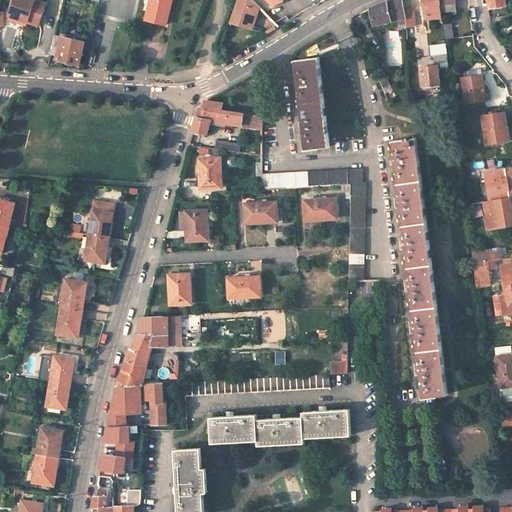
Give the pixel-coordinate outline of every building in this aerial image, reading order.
[(46,3),(35,0),(14,0),(9,16),(10,16),(26,22),(38,26),(46,3)] [(171,0),(150,0),(146,19),(166,24),(171,0)] [(253,0),(238,0),(231,21),(253,29),(260,7),(259,5),(253,0)] [(264,0),(263,0),(259,5),(260,7),(268,14),(274,11),(264,0)] [(389,0),(387,1),(372,8),(375,25),(390,20),(406,17),(404,9),(402,0),(389,0)] [(440,0),(423,0),(425,16),(442,14),(440,0)] [(440,0),(442,14),(457,12),(455,0),(440,0)] [(490,0),(491,6),(490,6),(491,16),(508,13),(505,0),(490,0)] [(411,7),(404,9),(406,17),(406,23),(409,24),(416,23),(414,9),(411,10),(411,7)] [(26,22),(10,16),(9,19),(25,25),(26,22)] [(85,42),(56,35),(52,55),(59,57),(58,60),(80,64),(85,42)] [(446,44),(430,46),(431,56),(434,56),(435,63),(448,62),(446,44)] [(319,57),(296,60),(306,148),(330,146),(319,57)] [(438,65),(422,66),(423,85),(440,83),(438,65)] [(482,68),(468,70),(469,76),(483,74),(482,68)] [(469,76),(462,77),(466,102),(491,98),(490,89),(488,86),(485,84),(483,74),(469,76)] [(223,103),(206,101),(205,108),(200,108),(196,123),(194,131),(208,133),(211,121),(241,125),(243,113),(222,110),(223,103)] [(505,111),(483,115),(487,143),(508,140),(507,131),(508,131),(505,111)] [(407,139),(394,141),(424,396),(447,394),(417,138),(411,139),(411,136),(406,137),(407,139)] [(240,144),(216,141),(215,149),(239,152),(240,144)] [(220,157),(199,158),(200,174),(200,188),(220,187),(219,172),(221,172),(220,157)] [(348,169),(263,174),(263,189),(351,183),(350,279),(363,279),(366,182),(363,181),(363,167),(348,168),(348,169)] [(511,173),(511,167),(487,172),(492,201),(483,203),(489,229),(511,224),(511,173)] [(336,197),(304,199),(305,216),(314,216),(323,216),(323,218),(337,217),(336,197)] [(0,224),(9,227),(11,217),(13,217),(18,203),(0,198),(0,224)] [(277,201),(245,203),(246,220),(264,219),(264,222),(271,221),(278,221),(277,201)] [(94,210),(90,235),(109,238),(110,230),(112,230),(114,213),(94,210)] [(186,210),(188,240),(197,240),(206,239),(206,225),(208,225),(207,210),(186,210)] [(0,251),(4,252),(8,236),(6,236),(9,227),(0,224),(0,251)] [(90,235),(86,260),(106,263),(109,248),(107,248),(109,238),(90,235)] [(499,248),(485,250),(486,259),(500,257),(499,248)] [(485,250),(472,252),(476,287),(490,285),(486,259),(485,250)] [(511,263),(501,265),(505,283),(506,295),(502,295),(505,314),(511,312),(511,263)] [(179,273),(169,274),(171,304),(192,303),(192,288),(189,289),(189,273),(179,273)] [(250,276),(228,277),(229,295),(246,294),(246,296),(261,296),(259,276),(250,276)] [(65,279),(61,306),(82,310),(84,301),(85,301),(88,283),(65,279)] [(505,314),(502,295),(494,297),(498,315),(505,314)] [(61,306),(57,334),(79,338),(82,320),(81,319),(82,310),(61,306)] [(141,327),(141,331),(141,332),(170,333),(169,315),(144,316),(141,322),(141,327)] [(153,344),(170,345),(170,333),(141,332),(138,336),(135,341),(153,344)] [(153,344),(135,341),(131,349),(127,358),(119,381),(117,384),(143,383),(153,344)] [(495,356),(511,354),(510,347),(495,349),(495,356)] [(59,356),(74,358),(75,354),(74,351),(62,350),(60,351),(59,356)] [(491,357),(494,378),(498,377),(501,403),(511,401),(511,354),(495,356),(491,357)] [(54,355),(50,381),(69,384),(71,375),(73,376),(76,359),(74,358),(59,356),(54,355)] [(348,361),(330,362),(330,373),(348,372),(348,361)] [(329,373),(185,380),(186,395),(330,388),(329,373)] [(50,381),(46,406),(48,406),(62,408),(67,409),(70,393),(68,393),(69,384),(50,381)] [(143,383),(117,384),(115,399),(113,411),(111,413),(109,425),(126,425),(126,413),(137,413),(137,401),(151,400),(152,424),(167,424),(166,401),(163,400),(162,382),(143,383)] [(257,414),(232,415),(232,413),(225,413),(225,416),(220,416),(211,417),(212,442),(258,439),(258,445),(304,442),(304,437),(350,434),(349,409),(325,410),(325,407),(318,407),(318,410),(315,411),(302,411),(303,417),(280,418),(280,415),(272,416),(273,419),(268,419),(257,420),(257,414)] [(511,424),(511,411),(501,414),(503,425),(511,424)] [(41,426),(36,454),(58,457),(59,449),(60,449),(63,430),(41,426)] [(174,448),(176,485),(173,485),(173,492),(176,493),(177,508),(177,511),(203,511),(202,491),(206,491),(205,466),(200,466),(199,446),(174,448)] [(132,471),(133,455),(106,453),(104,469),(132,471)] [(36,454),(32,482),(54,485),(57,467),(55,467),(58,457),(36,454)] [(110,477),(99,476),(97,486),(113,486),(113,482),(110,477)] [(108,489),(96,490),(96,495),(93,496),(93,498),(92,507),(100,507),(105,507),(108,489)] [(142,489),(128,489),(128,506),(105,507),(100,507),(100,511),(133,511),(133,505),(141,502),(142,489)] [(22,500),(19,511),(43,511),(44,503),(22,500)]
